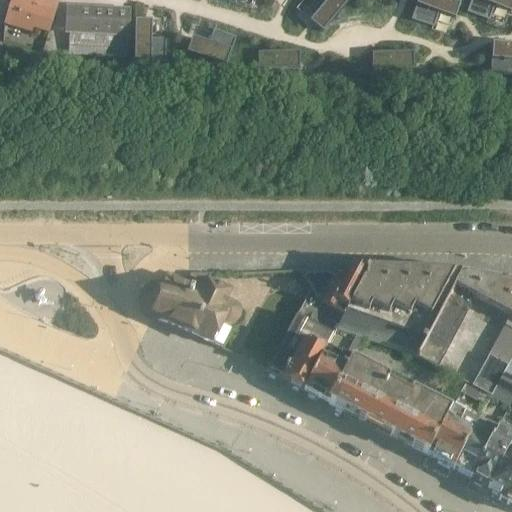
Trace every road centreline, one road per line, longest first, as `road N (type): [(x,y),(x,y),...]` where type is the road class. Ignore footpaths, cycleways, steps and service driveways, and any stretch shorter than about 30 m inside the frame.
road 1 (residential): [(104,232),(108,314),(139,374),(310,442),(416,511)]
road 2 (residential): [(511,250),(104,232)]
